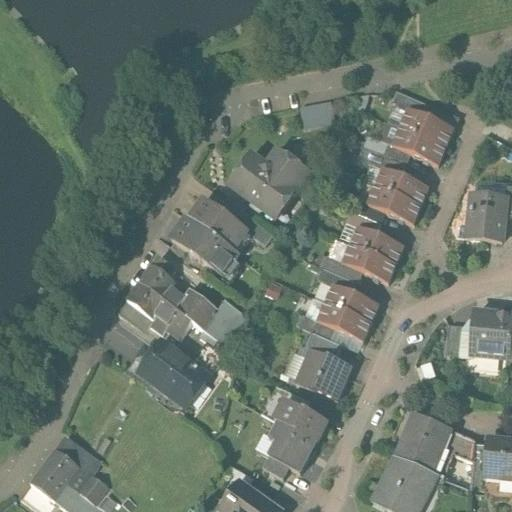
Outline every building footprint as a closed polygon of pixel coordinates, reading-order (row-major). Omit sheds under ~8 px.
[(430,109),(396,94),(391,106),(407,112),(425,120),(430,109)] [(307,129),(338,125),(335,101),(304,105),(307,129)] [(425,120),(407,112),(399,130),(446,150),(453,132),(425,120)] [(446,150),(399,130),(391,148),(410,156),(438,168),(446,150)] [(391,148),(381,144),(376,155),(405,167),(410,156),(391,148)] [(405,167),(376,155),(371,165),(382,170),(401,178),(405,167)] [(280,157),(269,171),(268,171),(257,171),(255,174),(246,168),(232,187),(254,203),(252,206),(261,213),(263,210),(276,219),(294,195),(291,193),(304,175),(280,157)] [(401,178),(382,170),(375,189),(421,209),(429,190),(401,178)] [(421,209),(375,189),(367,207),(385,215),(413,227),(421,209)] [(506,202),(470,199),(466,233),(482,234),(482,243),(502,245),(506,202)] [(367,207),(353,201),(349,212),(381,226),(385,215),(367,207)] [(224,215),(217,209),(212,211),(212,208),(206,204),(198,216),(196,215),(190,223),(232,253),(245,234),(246,233),(237,227),(225,218),(224,215)] [(381,226),(349,212),(344,223),(356,228),(376,237),(381,226)] [(274,236),(245,216),(237,227),(246,233),(245,234),(265,248),(274,236)] [(232,253),(190,223),(182,234),(179,234),(173,242),(176,244),(191,256),(223,278),(238,258),(232,253)] [(376,237),(356,228),(348,247),(395,267),(403,249),(376,237)] [(191,256),(176,244),(172,250),(187,261),(191,256)] [(395,267),(348,247),(340,265),(361,274),(387,285),(395,267)] [(340,265),(325,259),(320,270),(355,285),(357,286),(361,274),(340,265)] [(176,275),(157,260),(151,269),(170,283),(176,275)] [(176,295),(179,291),(170,283),(151,269),(139,285),(175,312),(183,301),(176,295)] [(355,285),(320,270),(315,282),(331,288),(332,287),(350,295),(355,285)] [(175,312),(139,285),(126,303),(150,321),(154,324),(149,330),(160,338),(165,333),(179,344),(193,326),(175,312)] [(350,295),(332,287),(331,288),(324,307),(370,326),(378,307),(350,295)] [(214,318),(187,297),(183,301),(175,312),(203,334),(216,345),(227,353),(248,326),(223,306),(214,318)] [(150,321),(126,303),(118,315),(141,333),(150,321)] [(370,326),(324,307),(316,323),(316,324),(333,332),(363,345),(370,326)] [(511,335),(511,317),(474,314),(470,352),(488,353),(487,358),(509,360),(510,354),(511,335)] [(316,324),(316,323),(300,317),(295,329),(310,336),(328,343),(333,332),(316,324)] [(462,328),(448,327),(446,355),(460,356),(462,328)] [(216,345),(203,334),(198,340),(212,350),(216,345)] [(328,343),(310,336),(301,358),(305,360),(329,370),(339,348),(328,343)] [(207,380),(163,347),(153,360),(148,356),(143,356),(140,360),(141,365),(146,369),(140,377),(184,411),(207,380)] [(140,360),(131,371),(140,377),(146,369),(141,365),(140,360)] [(329,370),(305,360),(294,385),(335,403),(346,378),(329,370)] [(308,404),(274,390),(270,399),(283,406),(284,404),(303,415),(308,404)] [(303,415),(284,404),(283,406),(273,424),(278,427),(315,447),(326,427),(303,415)] [(449,434),(411,418),(394,460),(438,478),(442,480),(452,458),(441,453),(449,434)] [(315,447),(278,427),(269,444),(274,447),(267,460),(287,471),(300,478),(315,447)] [(474,445),(449,434),(441,453),(452,458),(472,466),(474,449),(474,445)] [(84,454),(63,438),(54,452),(74,467),(84,454)] [(511,446),(501,445),(497,447),(497,452),(484,450),(481,482),(483,482),(499,484),(505,481),(511,481),(511,446)] [(472,466),(469,491),(482,493),(483,482),(481,482),(484,450),(474,449),(472,466)] [(74,467),(54,452),(42,469),(66,488),(79,470),(74,467)] [(287,471),(267,460),(261,471),(281,482),(287,471)] [(419,511),(438,478),(394,460),(370,505),(383,511),(419,511)] [(66,488),(42,469),(30,485),(54,504),(66,488)] [(253,483),(231,471),(224,481),(242,494),(244,491),(246,493),(253,483)] [(43,511),(54,504),(30,485),(19,499),(36,511),(43,511)] [(246,493),(244,491),(242,494),(232,508),(231,507),(229,509),(231,511),(229,511),(276,511),(260,501),(259,502),(246,493)]
